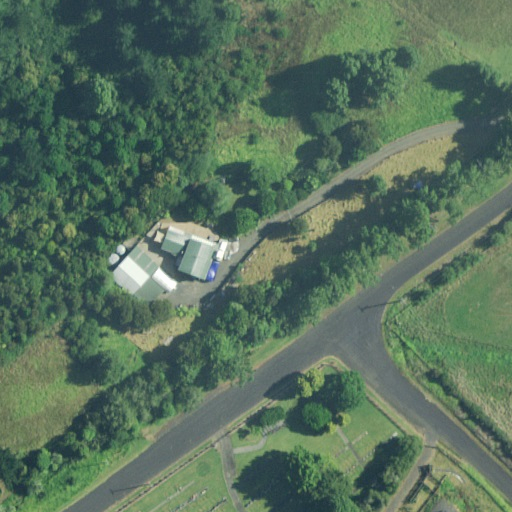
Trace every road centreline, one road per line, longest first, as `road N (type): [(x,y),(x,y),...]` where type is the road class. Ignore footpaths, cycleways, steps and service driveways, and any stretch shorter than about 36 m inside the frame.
road 1 (unclassified): [(338,325),(85,511)]
road 2 (unclassified): [(511,492),(338,325)]
road 3 (unclassified): [(511,193),(338,325)]
